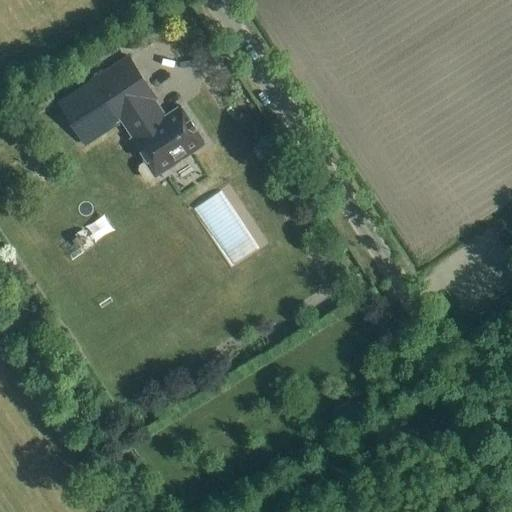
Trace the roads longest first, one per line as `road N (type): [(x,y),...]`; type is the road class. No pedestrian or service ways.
road 1 (unclassified): [(511,450),(216,0)]
road 2 (track): [(481,404),(286,511)]
